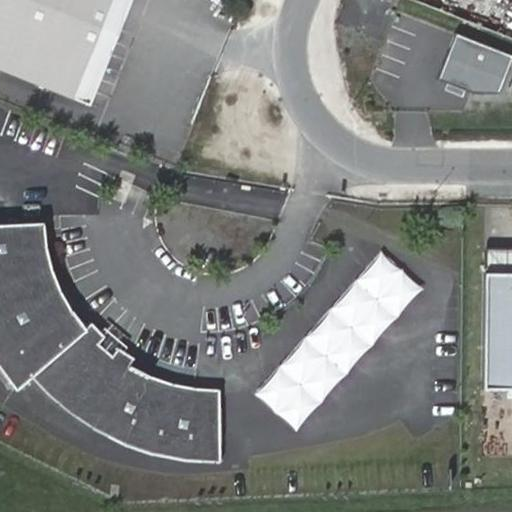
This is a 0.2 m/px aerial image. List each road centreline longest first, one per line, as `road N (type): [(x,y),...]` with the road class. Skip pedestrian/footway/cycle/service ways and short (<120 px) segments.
road 1 (unknown): [(305,200),(409,248),(431,278),(427,305),(364,398),(306,436),(266,428),(236,385),(239,366),(259,346)]
road 2 (unknown): [(291,49),(156,41),(119,117),(102,128),(0,95)]
road 3 (unknown): [(128,193),(130,235),(152,281),(202,299),(244,296),(271,268),(305,200)]
